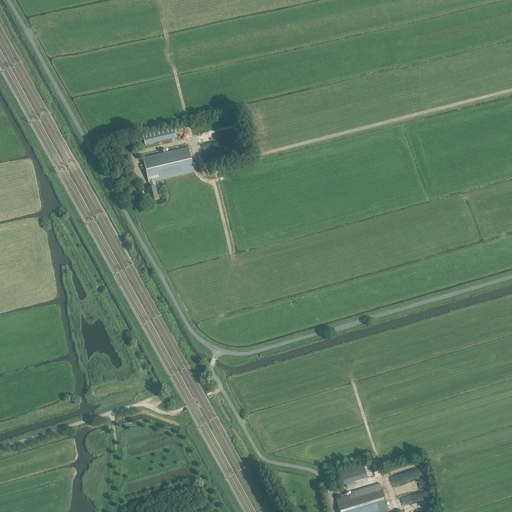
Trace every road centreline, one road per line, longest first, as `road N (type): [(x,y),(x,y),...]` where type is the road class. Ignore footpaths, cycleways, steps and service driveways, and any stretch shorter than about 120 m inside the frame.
road 1 (track): [(511,90),(202,163),(159,0)]
road 2 (unclassified): [(9,0),(187,325),(218,349)]
road 3 (track): [(0,81),(167,385),(165,398),(146,406)]
road 4 (unclassified): [(218,349),(252,352),(511,277)]
road 5 (track): [(222,511),(180,435),(137,419),(113,426)]
road 6 (track): [(237,511),(193,431),(164,413)]
